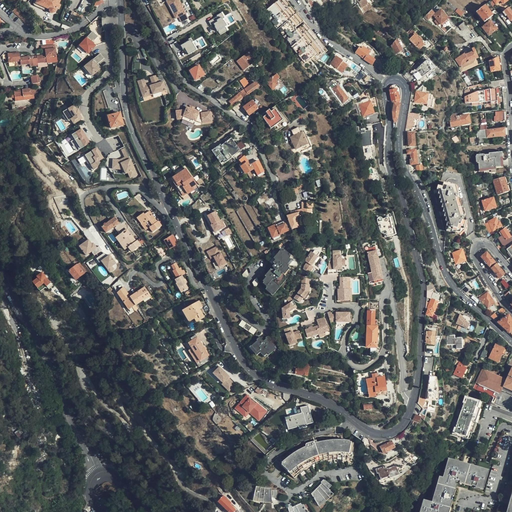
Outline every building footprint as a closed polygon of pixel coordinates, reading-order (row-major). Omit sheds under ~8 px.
[(59,4),(60,0),(38,0),(37,4),(49,9),(49,12),(50,12),(51,14),(53,14),(54,14),(55,13),(57,9),(59,4)] [(166,0),(170,9),(173,8),(177,17),(180,22),(188,19),(178,0),(166,0)] [(301,24),(281,0),(280,0),(275,4),(270,8),(264,12),(269,19),(270,18),(300,56),(299,57),(304,63),(321,50),(312,38),(313,36),(303,23),(301,24)] [(455,11),(457,9),(450,3),(448,5),(455,11)] [(494,14),(495,13),(491,8),(488,11),(484,5),(476,12),(484,22),(494,14)] [(433,15),(437,20),(440,23),(447,18),(438,6),(434,9),(436,13),(433,15)] [(511,12),(508,7),(502,12),(505,16),(507,15),(511,20),(511,19),(511,12)] [(431,10),(424,17),(426,20),(433,13),(431,10)] [(211,24),(214,23),(220,34),(229,30),(228,26),(231,24),(224,12),(209,20),(211,24)] [(83,15),(77,13),(74,19),(80,21),(83,15)] [(496,28),(490,21),(482,27),(489,35),(496,28)] [(461,30),(466,26),(463,22),(458,26),(461,30)] [(206,27),(208,34),(216,32),(214,24),(206,27)] [(92,32),(78,47),(83,51),(84,51),(85,50),(89,53),(95,46),(93,44),(91,42),(92,41),(93,40),(94,41),(98,37),(92,32)] [(422,40),(414,32),(407,39),(415,47),(422,40)] [(203,36),(194,40),(192,38),(181,44),(183,48),(185,48),(188,54),(207,45),(203,36)] [(401,50),(396,38),(390,45),(394,53),(401,50)] [(325,46),(321,40),(317,43),(322,49),(325,46)] [(175,52),(183,49),(180,41),(172,44),(175,52)] [(455,50),(450,43),(444,47),(449,53),(455,50)] [(358,48),(355,52),(364,58),(364,59),(371,64),(374,60),(372,58),(370,57),(372,54),(362,47),(360,50),(358,48)] [(46,55),(46,57),(56,56),(55,48),(45,49),(46,55)] [(243,70),(252,63),(251,62),(258,58),(251,49),(236,61),(243,70)] [(468,61),(480,56),(477,50),(468,54),(468,52),(458,57),(462,66),(468,63),(468,61)] [(343,60),(346,56),(339,51),(330,63),(342,72),(348,64),(343,60)] [(15,67),(20,67),(20,66),(20,63),(19,58),(19,55),(11,56),(11,54),(7,55),(7,61),(8,65),(14,64),(15,67)] [(104,59),(100,54),(83,68),(87,73),(88,73),(90,72),(93,76),(100,69),(98,68),(96,65),(97,64),(104,59)] [(46,57),(46,55),(37,57),(38,59),(33,60),(33,67),(39,66),(38,64),(41,64),(47,63),(46,58),(46,57)] [(483,57),(482,55),(480,56),(468,61),(468,63),(462,66),(460,66),(462,70),(483,62),(482,57),(483,57)] [(27,57),(19,58),(20,63),(20,66),(29,65),(29,68),(33,67),(33,60),(28,60),(28,57),(27,57)] [(502,69),(500,57),(489,61),(491,71),(502,69)] [(414,72),(419,79),(433,69),(427,60),(421,65),(414,72)] [(195,64),(189,69),(190,71),(189,71),(195,80),(204,75),(199,66),(197,67),(195,64)] [(356,75),(357,74),(349,66),(347,68),(355,75),(356,75)] [(373,79),(375,78),(372,75),(363,68),(357,74),(356,75),(355,75),(353,78),(357,78),(362,80),(365,84),(367,81),(368,82),(375,82),(375,81),(373,79)] [(473,81),(468,71),(463,73),(468,84),(473,81)] [(405,77),(410,86),(419,79),(414,72),(412,74),(409,72),(405,77)] [(39,74),(35,75),(31,76),(33,84),(40,82),(39,74)] [(279,78),(276,74),(266,82),(272,89),(278,84),(275,81),(279,78)] [(156,75),(152,77),(155,85),(145,88),(142,80),(137,82),(143,97),(147,95),(147,97),(161,93),(166,91),(163,82),(159,84),(156,75)] [(155,85),(152,77),(150,77),(152,84),(146,86),(144,79),(142,80),(145,88),(155,85)] [(245,89),(249,86),(243,78),(240,81),(245,89)] [(343,85),(339,80),(337,81),(334,82),(336,84),(339,88),(343,85)] [(245,89),(249,94),(259,86),(255,82),(249,86),(245,89)] [(349,101),(339,88),(336,84),(330,88),(341,103),(343,103),(344,104),(346,103),(349,101)] [(390,89),(389,90),(390,93),(389,93),(391,102),(398,103),(399,99),(398,91),(397,91),(396,88),(395,88),(394,87),(393,87),(390,88),(390,89)] [(503,103),(502,91),(501,87),(479,90),(465,95),(466,106),(484,105),(497,103),(503,103)] [(15,91),(17,97),(24,96),(25,100),(32,99),(31,95),(35,94),(33,88),(15,91)] [(430,107),(431,102),(426,101),(427,93),(416,91),(414,102),(426,103),(426,106),(430,107)] [(232,105),(241,97),(238,94),(229,102),(232,105)] [(359,105),(363,116),(366,115),(366,116),(373,114),(372,113),(373,112),(370,102),(368,97),(361,100),(362,104),(359,105)] [(257,108),(252,101),(243,107),(249,115),(257,108)] [(235,111),(242,106),(239,102),(233,108),(235,111)] [(74,106),(63,113),(69,121),(71,120),(73,124),(82,119),(79,115),(76,111),(74,106)] [(195,111),(190,109),(187,108),(186,111),(176,112),(177,118),(184,117),(196,122),(201,123),(212,122),(211,113),(200,114),(200,113),(195,111)] [(270,112),(269,110),(266,113),(267,115),(263,117),(271,129),(283,120),(275,109),(270,112)] [(507,118),(506,111),(495,111),(495,116),(494,117),(494,121),(504,120),(504,118),(507,118)] [(123,125),(120,113),(108,116),(111,129),(123,125)] [(408,113),(405,129),(411,129),(411,126),(413,126),(413,122),(412,122),(412,119),(416,120),(417,114),(408,113)] [(457,119),(456,114),(452,115),(450,118),(451,126),(470,123),(469,117),(469,114),(458,116),(458,118),(457,119)] [(184,117),(177,118),(177,121),(182,120),(195,125),(196,122),(184,117)] [(371,145),(370,130),(364,131),(364,130),(359,131),(358,126),(353,127),(359,160),(365,159),(366,158),(366,157),(365,156),(364,155),(363,147),(371,145)] [(507,135),(507,128),(476,131),(476,135),(483,135),(483,137),(487,137),(488,138),(491,138),(492,136),(501,136),(502,137),(504,136),(505,135),(507,135)] [(293,137),(300,134),(298,129),(291,132),(293,137)] [(81,130),(72,135),(75,140),(77,144),(76,145),(79,150),(89,143),(86,137),(85,138),(83,135),(84,134),(81,130)] [(304,133),(301,134),(306,145),(296,150),(298,154),(311,149),(304,133)] [(306,145),(301,134),(300,134),(293,137),(290,138),(296,150),(306,145)] [(239,151),(230,138),(221,145),(220,144),(212,150),(223,165),(233,158),(232,156),(239,151)] [(119,160),(113,160),(112,166),(116,166),(116,170),(121,170),(123,169),(126,173),(128,172),(129,171),(132,176),(137,172),(131,163),(134,162),(127,147),(121,150),(125,158),(125,159),(120,161),(119,160)] [(92,172),(96,169),(100,163),(98,161),(103,159),(100,154),(99,154),(98,152),(99,152),(96,148),(83,157),(86,162),(87,161),(90,165),(89,167),(92,172)] [(416,163),(415,150),(407,151),(407,154),(410,154),(411,160),(410,160),(410,165),(416,164),(416,163)] [(501,152),(488,153),(489,154),(484,155),(484,154),(476,154),(477,163),(479,163),(479,169),(498,168),(498,167),(502,167),(501,152)] [(244,155),(239,160),(241,163),(239,165),(239,166),(240,167),(241,168),(242,167),(246,173),(252,170),(252,169),(254,168),(257,175),(264,172),(258,161),(249,166),(247,162),(248,161),(244,155)] [(194,192),(193,189),(192,188),(196,185),(186,168),(175,174),(176,177),(172,180),(177,189),(176,189),(181,199),(187,196),(189,195),(194,192)] [(508,191),(503,177),(493,180),(498,195),(500,194),(508,191)] [(456,186),(443,182),(442,182),(441,186),(437,186),(436,190),(438,190),(437,194),(439,194),(438,198),(440,199),(440,203),(442,204),(441,208),(443,209),(442,212),(444,212),(443,216),(445,217),(444,221),(447,221),(446,225),(448,226),(447,230),(451,231),(450,232),(454,232),(454,231),(463,234),(466,222),(456,186)] [(296,190),(296,187),(286,191),(288,196),(297,192),(296,190)] [(310,196),(306,187),(298,190),(302,201),(310,201),(310,196)] [(511,203),(510,197),(502,199),(504,206),(511,203)] [(496,207),(493,198),(482,201),(485,210),(496,207)] [(292,215),(287,216),(291,229),(299,227),(297,221),(309,217),(309,219),(311,219),(310,203),(302,203),(302,209),(296,211),(297,213),(292,215)] [(137,217),(141,223),(145,220),(150,227),(154,232),(162,225),(158,220),(157,221),(152,215),(150,216),(147,212),(145,214),(143,212),(137,217)] [(215,212),(207,216),(212,225),(211,225),(214,233),(217,231),(225,227),(221,220),(220,220),(215,212)] [(389,234),(398,232),(395,220),(394,220),(393,215),(384,217),(384,216),(383,215),(382,215),(380,216),(380,217),(379,218),(382,229),(386,232),(388,231),(389,234)] [(207,216),(205,217),(214,236),(218,234),(217,231),(214,233),(211,225),(212,225),(207,216)] [(106,233),(119,223),(115,217),(101,227),(106,233)] [(490,226),(493,230),(501,226),(499,221),(498,222),(496,218),(489,221),(491,225),(490,226)] [(311,219),(311,238),(323,237),(323,219),(311,219)] [(145,220),(141,223),(147,229),(150,227),(145,220)] [(482,225),(488,237),(494,234),(493,230),(490,226),(491,225),(489,221),(482,225)] [(273,238),(288,231),(285,224),(275,228),(274,225),(268,228),(273,238)] [(498,237),(504,246),(511,240),(511,236),(510,236),(507,230),(505,228),(501,231),(503,234),(498,237)] [(135,241),(130,235),(128,236),(125,232),(122,234),(121,233),(116,237),(125,250),(128,248),(131,252),(140,245),(137,241),(135,241)] [(77,243),(79,246),(88,239),(86,236),(77,243)] [(177,244),(172,236),(164,241),(169,249),(175,246),(178,251),(181,249),(178,244),(177,244)] [(92,252),(95,255),(101,251),(90,237),(79,246),(86,256),(92,252)] [(166,255),(159,243),(154,248),(161,259),(166,255)] [(210,258),(213,257),(218,267),(227,263),(217,246),(206,251),(210,258)] [(274,267),(262,280),(268,285),(266,287),(273,292),(285,279),(286,280),(288,277),(283,273),(289,265),(285,262),(290,257),(280,249),(273,258),(276,261),(272,266),(274,267)] [(385,280),(378,249),(369,251),(373,268),(375,268),(375,271),(369,273),(371,282),(376,281),(376,283),(385,280)] [(305,269),(310,273),(315,268),(315,267),(313,265),(319,257),(318,256),(321,252),(318,251),(316,250),(314,252),(313,251),(307,258),(307,260),(308,261),(305,265),(305,269)] [(465,261),(462,250),(452,253),(455,264),(465,261)] [(343,265),(343,258),(343,251),(335,251),(335,262),(330,263),(329,266),(329,273),(336,273),(336,269),(338,269),(343,268),(343,265)] [(110,254),(107,256),(104,252),(98,257),(108,271),(118,264),(110,254)] [(486,263),(490,267),(491,269),(496,264),(490,258),(486,253),(481,257),(486,263)] [(86,272),(79,263),(69,271),(76,280),(86,272)] [(171,266),(173,268),(174,271),(172,272),(176,279),(183,275),(184,274),(186,273),(183,267),(180,269),(176,263),(171,266)] [(496,264),(491,269),(494,272),(493,274),(494,275),(496,277),(498,276),(499,278),(504,274),(499,268),(496,264)] [(315,268),(310,273),(315,276),(319,271),(315,268)] [(35,284),(39,289),(46,284),(49,287),(53,284),(44,273),(38,278),(40,280),(35,284)] [(183,275),(176,279),(175,280),(182,291),(182,292),(189,288),(186,283),(187,282),(185,278),(183,275)] [(352,301),(352,289),(349,289),(350,281),(352,281),(352,277),(341,277),(341,289),(339,289),(339,301),(352,301)] [(306,297),(307,296),(311,291),(312,290),(312,284),(311,284),(311,278),(304,278),(304,287),(296,296),(302,301),(305,296),(306,297)] [(509,286),(504,279),(501,282),(506,289),(509,286)] [(175,280),(173,280),(180,292),(182,291),(175,280)] [(46,284),(39,289),(42,293),(49,287),(46,284)] [(431,284),(426,285),(426,291),(430,292),(428,297),(431,298),(429,303),(426,302),(425,309),(428,310),(426,314),(431,316),(433,312),(434,312),(438,301),(437,300),(439,296),(433,293),(431,284)] [(152,294),(146,286),(133,296),(124,287),(118,293),(133,308),(152,294)] [(494,303),(487,292),(479,297),(482,303),(484,302),(487,307),(494,303)] [(285,316),(291,316),(290,310),(295,307),(294,305),(297,303),(294,299),(291,301),(292,301),(284,306),(285,316)] [(199,301),(184,310),(190,321),(194,319),(196,322),(204,318),(199,309),(202,307),(199,301)] [(16,316),(15,316),(13,317),(8,306),(3,308),(3,309),(3,310),(3,311),(1,313),(2,316),(3,316),(8,326),(19,321),(16,316)] [(48,316),(53,312),(50,308),(44,312),(48,316)] [(190,321),(184,310),(182,311),(189,322),(190,321)] [(337,312),(337,313),(337,321),(350,322),(351,313),(337,312)] [(468,325),(471,318),(463,315),(462,317),(459,315),(455,324),(461,327),(466,329),(466,328),(468,325)] [(511,329),(511,322),(508,316),(498,322),(508,332),(511,329)] [(319,334),(320,335),(325,334),(325,332),(329,331),(326,318),(318,320),(319,325),(306,328),(308,336),(319,334)] [(257,335),(243,324),(240,327),(253,339),(257,335)] [(290,343),(297,341),(296,338),(302,336),(300,329),(294,331),(292,324),(284,327),(290,343)] [(374,327),(367,326),(366,343),(366,347),(376,347),(377,327),(374,327)] [(434,345),(434,341),(435,341),(435,336),(434,336),(435,331),(427,331),(427,336),(425,336),(425,341),(427,341),(427,345),(434,345)] [(465,348),(465,340),(461,340),(461,338),(455,338),(454,336),(447,336),(447,345),(453,345),(453,347),(455,347),(455,348),(465,348)] [(203,347),(197,338),(192,341),(189,343),(192,348),(200,361),(209,355),(206,351),(207,351),(204,347),(203,347)] [(276,349),(270,343),(269,344),(266,342),(263,344),(260,341),(256,344),(257,345),(251,351),(257,357),(259,355),(264,360),(276,349)] [(338,354),(342,348),(334,343),(330,349),(338,354)] [(504,356),(507,350),(495,344),(489,356),(489,358),(498,362),(501,354),(504,356)] [(200,361),(192,348),(189,351),(197,363),(200,361)] [(288,358),(282,359),(279,361),(281,369),(290,366),(288,358)] [(461,378),(466,368),(463,367),(464,365),(459,362),(453,373),(461,378)] [(307,366),(307,364),(299,363),(298,363),(297,369),(296,369),(289,367),(288,373),(294,374),(295,373),(301,375),(306,376),(308,366),(307,366)] [(511,366),(506,380),(500,378),(494,391),(500,394),(503,387),(511,391),(511,366)] [(25,378),(24,367),(16,367),(17,378),(25,378)] [(211,374),(221,384),(222,382),(226,386),(230,381),(227,377),(217,368),(211,374)] [(494,391),(500,378),(482,369),(478,377),(480,378),(477,384),(494,391)] [(387,391),(384,376),(377,378),(376,373),(371,374),(372,379),(365,380),(368,398),(376,396),(375,393),(387,391)] [(435,387),(436,381),(435,381),(435,377),(429,376),(426,399),(432,399),(432,398),(436,398),(437,388),(435,387)] [(474,386),(492,394),(494,391),(477,384),(480,378),(478,377),(474,386)] [(226,386),(222,382),(219,385),(226,392),(234,384),(230,381),(226,386)] [(261,387),(257,384),(252,391),(256,394),(261,387)] [(474,406),(476,399),(461,394),(458,401),(460,401),(452,427),(450,427),(448,433),(464,438),(466,432),(468,432),(476,406),(474,406)] [(248,398),(244,395),(238,404),(241,406),(239,409),(245,415),(246,413),(250,416),(251,414),(258,419),(264,411),(257,406),(256,407),(253,404),(247,399),(248,398)] [(415,411),(419,415),(423,408),(421,407),(425,399),(419,397),(418,402),(415,411)] [(480,400),(476,399),(474,406),(476,406),(468,432),(466,432),(464,438),(467,439),(469,433),(471,433),(479,408),(478,407),(480,400)] [(241,406),(238,404),(233,410),(243,417),(245,415),(239,409),(241,406)] [(312,423),(307,406),(300,408),(301,413),(285,418),(288,429),(305,424),(306,425),(307,424),(312,423)] [(418,423),(421,417),(421,416),(419,415),(415,411),(411,420),(418,423)] [(19,455),(45,443),(41,435),(19,447),(19,455)] [(393,438),(390,438),(391,441),(379,447),(383,453),(394,447),(394,445),(401,442),(399,439),(399,438),(398,435),(396,437),(393,438)] [(351,459),(354,442),(348,441),(339,441),(332,441),(318,443),(317,441),(316,441),(315,440),(307,442),(305,444),(307,447),(298,452),(292,456),(281,465),(293,477),(301,470),(309,465),(315,462),(321,459),(327,458),(336,458),(345,458),(351,459)] [(52,461),(48,452),(32,459),(36,467),(52,461)] [(451,500),(453,496),(451,495),(453,488),(450,487),(452,480),(456,481),(457,480),(471,484),(470,485),(474,486),(475,485),(481,486),(486,471),(447,460),(442,477),(438,476),(435,483),(438,484),(432,502),(424,500),(419,511),(445,511),(450,500),(451,500)] [(399,474),(396,466),(387,469),(385,466),(375,469),(377,473),(378,473),(380,479),(388,476),(389,478),(399,474)] [(334,492),(330,486),(334,484),(328,476),(324,478),(325,480),(322,483),(324,486),(317,491),(312,494),(318,503),(326,499),(334,492)] [(276,497),(277,490),(272,490),(272,488),(263,487),(256,486),(254,499),(261,501),(272,501),(272,497),(276,497)] [(237,511),(232,506),(225,499),(226,498),(223,495),(222,496),(220,494),(217,498),(219,500),(217,501),(229,511),(237,511)] [(287,505),(288,511),(307,511),(303,503),(297,506),(293,507),(291,504),(287,505)]
